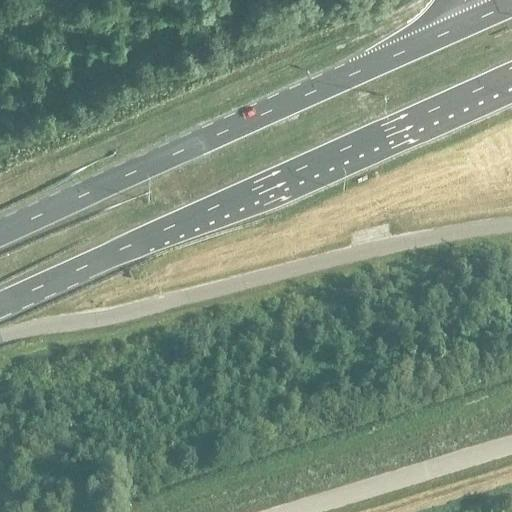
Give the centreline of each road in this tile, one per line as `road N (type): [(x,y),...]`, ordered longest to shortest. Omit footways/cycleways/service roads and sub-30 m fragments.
road 1 (trunk): [(0,308),(511,78)]
road 2 (unclassified): [(0,336),(511,225)]
road 3 (trunk): [(458,27),(0,233)]
road 4 (unclassified): [(511,444),(287,511)]
